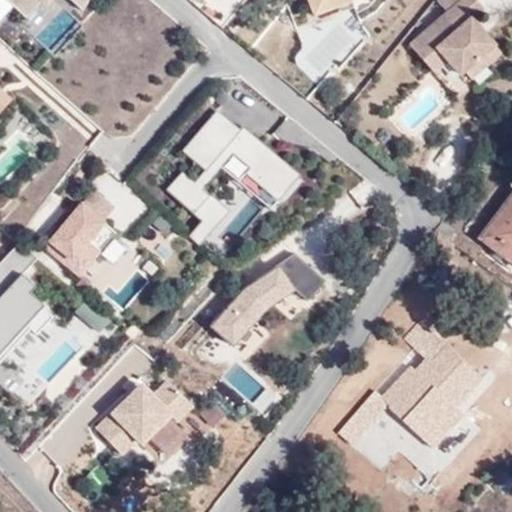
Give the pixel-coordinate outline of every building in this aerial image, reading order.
[(9,0),(26,14),(38,0),(44,0),(46,2),(47,0),(9,0)] [(310,0),(311,3),(319,0),(326,0),(331,11),(355,2),(354,0),(310,0)] [(316,17),(331,11),(326,0),(319,0),(311,3),(316,17)] [(485,9),(477,0),(462,0),(448,12),(411,45),(434,73),(448,61),(460,75),(464,72),(481,58),(487,66),(501,54),(486,35),(480,41),(474,34),(480,28),(473,20),(485,9)] [(448,12),(462,0),(439,0),(438,1),(448,12)] [(486,35),(480,28),(474,34),(480,41),(486,35)] [(471,79),(487,66),(481,58),(464,72),(471,79)] [(0,108),(11,96),(0,86),(0,108)] [(298,172),(214,108),(182,147),(206,168),(194,180),(181,170),(164,188),(200,219),(188,233),(199,242),(228,209),(202,188),(220,166),(271,206),(298,172)] [(80,204),(102,222),(115,207),(92,189),(80,204)] [(511,191),(478,236),(511,262),(511,191)] [(115,233),(102,222),(80,204),(44,247),(68,268),(87,243),(93,248),(98,252),(115,233)] [(160,260),(183,237),(158,213),(135,236),(160,260)] [(433,230),(446,240),(453,230),(440,219),(433,230)] [(445,257),(454,246),(446,240),(433,230),(425,243),(445,257)] [(15,243),(0,260),(0,358),(30,327),(36,331),(51,314),(42,306),(45,302),(30,290),(36,282),(22,271),(35,258),(15,243)] [(73,271),(93,248),(87,243),(68,268),(73,271)] [(240,286),(207,321),(233,343),(270,302),(296,285),(278,263),(240,286)] [(428,366),(446,345),(422,314),(399,338),(424,361),(428,366)] [(481,376),(446,345),(428,366),(424,361),(414,372),(408,366),(381,399),(395,413),(414,432),(443,397),(453,407),(481,376)] [(456,410),(453,407),(443,397),(414,432),(426,442),(456,410)] [(437,471),(426,483),(435,491),(446,480),(437,471)]
